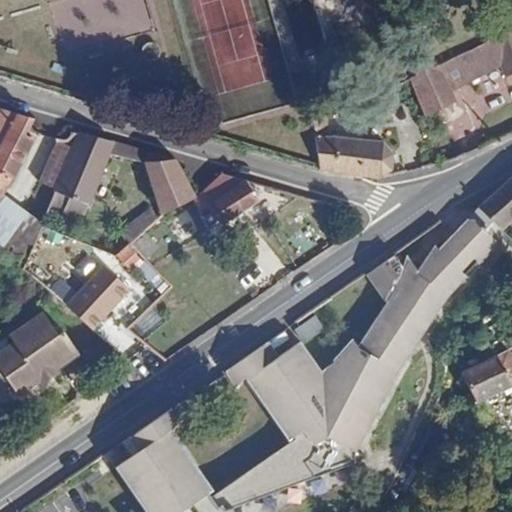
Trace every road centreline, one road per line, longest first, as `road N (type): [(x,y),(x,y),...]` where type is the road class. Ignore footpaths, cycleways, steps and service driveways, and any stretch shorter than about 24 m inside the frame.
road 1 (tertiary): [(0,505),(405,221)]
road 2 (residential): [(405,221),(390,201),(0,91)]
road 3 (tertiary): [(405,221),(511,155)]
